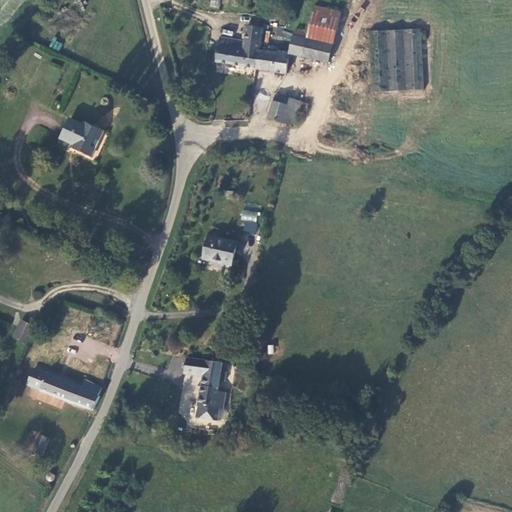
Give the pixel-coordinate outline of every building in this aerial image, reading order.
[(261,44),(256,70),(285,75),(289,55),(330,65),(341,13),(314,7),(309,33),(293,29),(289,49),(266,46),(261,44)] [(217,63),(256,70),(261,44),(263,28),(248,24),(244,42),(220,38),(217,63)] [(374,30),(376,91),(424,89),(422,29),(374,30)] [(49,46),(58,51),(62,44),(53,39),(49,46)] [(294,128),(298,115),(302,103),(302,102),(276,94),(268,120),(294,128)] [(302,103),(298,115),(306,117),(309,106),(302,103)] [(71,119),(61,138),(73,145),(72,148),(92,157),(105,131),(89,124),(87,127),(71,119)] [(245,209),(240,230),(255,234),(259,213),(245,209)] [(204,259),(232,265),(237,242),(208,236),(204,259)] [(26,342),(33,327),(20,322),(13,337),(26,342)] [(204,376),(207,360),(188,357),(185,372),(204,376)] [(204,376),(196,417),(217,421),(219,409),(223,409),(226,393),(218,391),(220,381),(225,382),(227,372),(222,371),(223,363),(207,360),(204,376)] [(27,385),(92,409),(94,411),(101,395),(100,395),(102,385),(85,379),(82,387),(34,369),(27,385)] [(247,392),(250,384),(241,381),(238,388),(247,392)] [(43,456),(51,439),(40,435),(33,453),(43,456)]
